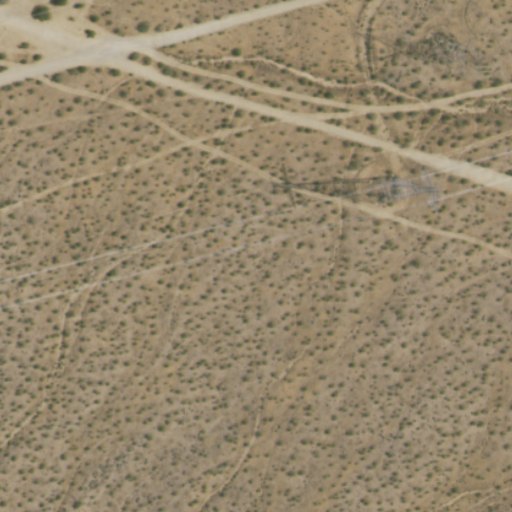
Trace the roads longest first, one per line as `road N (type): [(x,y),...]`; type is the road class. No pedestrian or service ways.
road 1 (track): [(511,180),(194,86),(0,10)]
road 2 (track): [(0,75),(288,0)]
